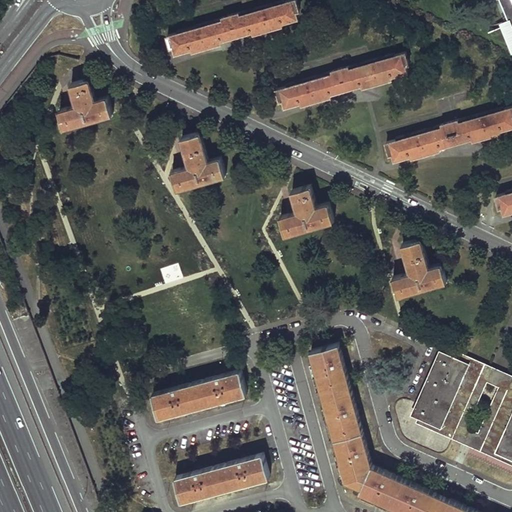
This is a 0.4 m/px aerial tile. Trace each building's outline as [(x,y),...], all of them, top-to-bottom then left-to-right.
[(223,19),(168,35),(171,46),(174,45),(176,51),(200,44),(201,46),(211,44),(210,42),(261,27),(262,29),(272,26),(272,24),(299,16),(297,9),(299,9),(296,0),(286,0),(241,14),(240,12),(223,17),(223,19)] [(333,72),(277,88),(281,100),(284,99),(285,105),(310,98),(310,100),(321,97),(320,95),(371,80),(371,83),(382,80),(381,77),(408,69),(406,63),(409,62),(406,51),(350,67),(350,65),(332,70),(333,72)] [(60,108),(65,125),(114,111),(108,94),(97,97),(90,76),(72,82),(75,93),(79,92),(82,101),(78,102),(60,108)] [(442,125),(386,141),(389,152),(392,151),(395,159),(420,152),(421,154),(431,151),(430,149),(482,134),(482,136),(492,134),(491,131),(511,125),(511,104),(459,120),(459,118),(441,123),(442,125)] [(172,169),(178,187),(227,173),(221,155),(209,158),(201,130),(182,135),(188,154),(192,153),(194,163),(190,164),(172,169)] [(281,215),(286,232),(335,218),(329,201),(318,203),(312,183),(293,188),(296,200),(300,200),(303,208),(299,209),(281,215)] [(511,190),(497,195),(500,206),(503,205),(505,212),(511,209),(511,190)] [(394,276),(399,293),(448,279),(443,261),(431,265),(422,236),(404,242),(412,270),(394,276)] [(486,511),(444,494),(377,463),(344,341),(316,348),(318,359),(326,387),(329,398),(338,434),(342,446),(349,474),(350,478),(366,485),(364,489),(384,497),(416,511),(486,511)] [(446,353),(440,350),(412,413),(419,416),(416,422),(511,464),(511,374),(449,346),(446,353)] [(311,361),(319,389),(326,387),(318,359),(311,361)] [(247,391),(241,368),(153,391),(159,415),(168,413),(167,411),(189,405),(189,407),(217,399),(216,398),(238,392),(239,394),(247,391)] [(218,401),(239,395),(239,394),(238,392),(216,398),(217,399),(218,401)] [(338,434),(329,398),(321,400),(331,435),(338,434)] [(167,411),(168,413),(168,415),(190,409),(189,407),(189,405),(167,411)] [(334,448),(342,475),(349,474),(342,446),(334,448)] [(182,499),(190,497),(190,495),(211,489),(212,491),(240,483),(240,481),(260,476),(260,477),(270,475),(263,451),(176,475),(182,499)] [(250,482),(261,480),(260,477),(260,476),(240,481),(240,483),(240,485),(250,482)] [(190,495),(190,497),(190,498),(201,495),(212,492),(212,491),(211,489),(190,495)]
